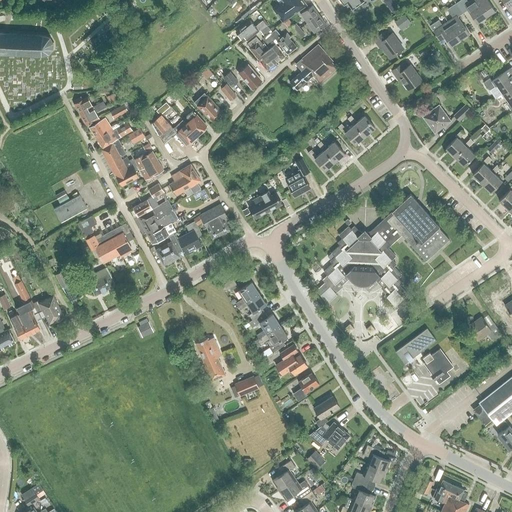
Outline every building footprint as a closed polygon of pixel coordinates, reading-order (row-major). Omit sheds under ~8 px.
[(45,0),(61,11),(66,4),(61,0),(45,0)] [(283,22),(307,5),(302,0),(281,0),(282,2),(273,9),(283,22)] [(340,0),(344,5),(348,2),(353,9),(365,0),(370,0),(371,0),(340,0)] [(486,17),(474,0),(471,0),(468,2),(466,0),(460,0),(456,3),(462,14),(467,10),(476,23),(486,17)] [(474,0),(486,17),(495,11),(487,0),(474,0)] [(398,10),(394,3),(388,7),(393,14),(398,10)] [(457,17),(462,14),(456,3),(447,9),(452,18),(447,21),(459,39),(469,33),(457,17)] [(307,24),(319,15),(312,5),(300,14),(307,24)] [(241,17),(244,20),(253,13),(250,9),(241,17)] [(410,22),(404,14),(394,21),(400,30),(410,22)] [(314,34),(326,25),(319,15),(307,24),(314,34)] [(450,46),(459,39),(447,21),(442,25),(438,20),(429,26),(440,42),(445,38),(450,46)] [(247,40),(258,31),(250,21),(245,24),(236,32),(243,40),(246,38),(247,40)] [(297,27),(298,27),(295,23),(289,28),(292,32),(297,27)] [(270,30),(266,25),(259,30),(263,35),(270,30)] [(297,27),(292,32),(298,39),(304,34),(298,27),(297,27)] [(0,31),(0,53),(41,55),(41,56),(42,56),(42,55),(48,54),(48,55),(49,54),(49,53),(52,49),(53,50),(53,49),(52,48),(52,43),(54,43),(53,42),(52,42),(50,38),(50,37),(50,36),(49,37),(43,35),(43,34),(42,34),(42,35),(5,32),(0,31)] [(288,54),(297,47),(289,38),(290,37),(287,33),(281,38),(274,31),(271,34),(275,39),(284,49),(288,54)] [(390,58),(392,56),(403,49),(392,33),(389,35),(385,31),(374,39),(379,46),(381,45),(390,58)] [(275,39),(271,34),(269,32),(262,38),(270,48),(269,49),(264,43),(262,44),(262,45),(260,47),(264,53),(257,58),(267,69),(285,56),(281,52),(284,49),(275,39)] [(262,45),(262,44),(256,36),(248,43),(250,46),(249,48),(257,58),(264,53),(260,47),(262,45)] [(333,62),(328,56),(318,45),(296,64),(302,71),(289,82),(297,90),(313,75),(320,83),(337,68),(332,62),(333,62)] [(408,90),(421,80),(410,65),(407,67),(403,62),(392,71),(397,78),(399,77),(408,90)] [(209,75),(214,70),(208,64),(203,69),(209,75)] [(252,88),(261,80),(248,65),(238,73),(252,88)] [(238,81),(229,71),(222,77),(231,87),(238,81)] [(511,73),(505,79),(501,74),(492,80),(490,78),(484,82),(489,90),(497,85),(503,94),(511,87),(511,73)] [(236,95),(226,83),(220,88),(229,100),(236,95)] [(511,109),(511,108),(511,87),(503,94),(509,103),(507,104),(511,109)] [(116,99),(112,93),(105,97),(109,103),(116,99)] [(223,113),(212,102),(213,102),(207,96),(197,105),(202,111),(203,111),(212,122),(217,117),(218,117),(223,113)] [(79,114),(93,107),(87,97),(83,99),(82,99),(81,97),(74,101),(76,103),(74,104),(79,114)] [(86,125),(99,118),(96,112),(106,107),(103,101),(93,107),(79,114),(86,125)] [(128,111),(124,104),(109,112),(113,119),(128,111)] [(454,115),(459,121),(471,110),(465,104),(454,115)] [(423,117),(435,133),(450,121),(439,105),(423,117)] [(161,115),(161,114),(151,123),(159,135),(170,125),(163,117),(165,115),(172,108),(171,106),(166,111),(161,115)] [(161,115),(166,111),(162,107),(157,111),(161,114),(161,115)] [(196,136),(206,127),(196,115),(192,112),(186,117),(189,121),(186,124),(196,136)] [(374,127),(364,116),(357,122),(351,115),(347,118),(353,125),(355,124),(365,136),(374,127)] [(106,130),(111,127),(105,117),(89,127),(96,138),(106,132),(106,130)] [(497,122),(494,118),(486,124),(489,128),(497,122)] [(186,124),(183,120),(173,129),(187,144),(196,136),(186,124)] [(96,138),(103,148),(118,138),(132,130),(127,122),(113,130),(111,127),(106,130),(106,132),(96,138)] [(355,124),(353,125),(347,131),(341,124),(338,127),(344,134),(345,133),(355,144),(365,136),(355,124)] [(489,129),(484,124),(480,128),(485,134),(489,129)] [(129,135),(134,144),(145,137),(140,128),(129,135)] [(466,146),(464,145),(459,139),(464,133),(461,130),(455,136),(456,137),(446,148),(455,157),(466,146)] [(323,139),(319,134),(313,139),(317,144),(323,139)] [(498,137),(486,149),(491,153),(503,142),(498,137)] [(344,153),(343,152),(347,148),(339,138),(327,148),(321,141),(317,144),(323,151),(324,150),(334,162),(344,153)] [(120,157),(126,154),(118,139),(101,149),(111,167),(122,161),(122,159),(120,157)] [(455,157),(464,166),(475,155),(468,148),(473,142),(470,139),(464,145),(466,146),(455,157)] [(152,148),(149,142),(142,146),(145,152),(152,148)] [(324,150),(323,151),(317,156),(311,150),(308,153),(314,160),(315,159),(325,170),(334,162),(324,150)] [(140,169),(157,159),(152,151),(145,155),(144,154),(134,159),(140,169)] [(492,172),(491,171),(485,165),(491,159),(488,156),(482,162),(483,163),(472,174),(481,183),(492,172)] [(130,160),(128,160),(126,157),(122,159),(122,161),(111,167),(121,186),(139,176),(132,164),(130,160)] [(294,197),(310,188),(303,175),(310,171),(302,158),(295,162),(299,170),(294,172),(295,174),(287,179),(289,184),(288,184),(294,197)] [(155,174),(163,169),(157,159),(140,169),(139,169),(144,178),(154,172),(155,174)] [(197,183),(201,180),(191,164),(180,170),(190,187),(193,192),(200,188),(197,183)] [(490,192),(501,181),(494,174),(500,168),(497,165),(491,171),(492,172),(481,183),(490,192)] [(193,193),(193,192),(190,187),(180,170),(171,176),(174,181),(169,184),(176,195),(184,190),(187,196),(193,193)] [(11,186),(15,184),(10,175),(6,178),(11,186)] [(147,199),(133,207),(138,216),(158,205),(154,198),(164,192),(161,188),(159,183),(148,190),(149,190),(152,196),(147,199)] [(511,205),(511,184),(508,189),(510,190),(499,200),(508,209),(511,205)] [(70,200),(65,191),(56,195),(59,201),(61,205),(70,200)] [(275,192),(275,193),(269,196),(267,192),(253,199),(255,203),(249,207),(255,218),(281,204),(275,192)] [(438,227),(439,226),(432,218),(410,194),(392,211),(392,212),(386,217),(401,235),(425,261),(426,261),(449,240),(438,227)] [(61,222),(87,208),(79,195),(70,200),(61,205),(54,209),(61,222)] [(171,222),(178,218),(167,200),(138,217),(148,235),(164,226),(171,222)] [(225,220),(228,218),(220,204),(200,215),(193,220),(194,222),(195,221),(197,225),(203,221),(213,239),(231,230),(225,220)] [(249,213),(246,207),(241,210),(244,216),(249,213)] [(96,224),(92,215),(77,223),(84,237),(93,232),(90,227),(96,224)] [(388,247),(401,235),(386,217),(372,230),(371,231),(370,231),(369,232),(368,232),(367,232),(366,232),(364,232),(362,282),(364,282),(366,282),(368,281),(370,280),(373,277),(388,294),(386,296),(395,306),(407,294),(399,286),(402,283),(398,279),(401,275),(393,266),(396,264),(392,259),(396,256),(388,247)] [(202,235),(197,225),(195,221),(194,222),(186,226),(189,233),(178,238),(186,253),(202,245),(198,238),(202,235)] [(152,244),(169,235),(176,231),(171,222),(164,226),(148,235),(152,244)] [(126,239),(132,235),(126,223),(96,239),(94,236),(86,240),(92,250),(96,248),(103,262),(119,253),(121,256),(130,251),(128,248),(131,247),(126,239)] [(357,229),(354,226),(351,229),(348,226),(339,235),(342,238),(338,242),(340,245),(331,253),(335,257),(330,261),(332,263),(323,271),(327,276),(322,280),(325,283),(316,291),(328,303),(337,294),(335,292),(352,276),(354,279),(356,280),(358,281),(360,282),(362,282),(364,232),(362,232),(361,232),(360,231),(359,231),(358,230),(357,229)] [(180,256),(178,253),(182,250),(174,234),(169,236),(172,241),(156,249),(164,265),(180,256)] [(96,294),(101,292),(102,292),(103,292),(107,290),(107,289),(113,286),(114,285),(115,285),(107,267),(95,273),(93,270),(86,273),(90,282),(96,294)] [(69,284),(62,271),(55,275),(61,288),(69,284)] [(21,281),(17,274),(11,278),(14,284),(23,300),(29,297),(21,281)] [(221,286),(224,291),(236,284),(233,279),(221,286)] [(238,307),(259,293),(251,282),(238,290),(243,297),(235,303),(238,307)] [(76,298),(71,289),(65,292),(70,301),(76,298)] [(261,307),(266,304),(259,293),(238,307),(240,310),(248,305),(253,313),(249,315),(252,320),(264,312),(261,307)] [(10,306),(4,294),(0,295),(0,303),(3,309),(10,306)] [(55,321),(64,317),(53,295),(39,302),(38,300),(32,303),(37,313),(43,310),(49,323),(55,320),(55,321)] [(39,330),(33,317),(29,309),(34,307),(31,301),(16,308),(21,318),(20,319),(28,335),(39,330)] [(404,307),(409,315),(412,313),(414,312),(409,305),(408,304),(404,307)] [(280,325),(272,314),(267,317),(264,312),(252,320),(249,323),(252,328),(259,323),(264,329),(256,335),(258,338),(255,340),(256,341),(280,325)] [(20,319),(18,314),(12,317),(14,321),(12,323),(20,339),(28,335),(20,319)] [(501,333),(494,323),(488,326),(481,316),(467,326),(477,341),(488,333),(492,339),(501,333)] [(8,329),(4,332),(2,328),(4,327),(0,319),(0,332),(7,346),(15,342),(8,329)] [(141,326),(138,327),(141,334),(152,329),(148,322),(147,319),(139,322),(141,326)] [(353,328),(349,323),(344,328),(348,333),(353,328)] [(375,330),(370,324),(365,329),(370,334),(375,330)] [(282,339),(287,336),(280,325),(256,341),(259,346),(270,339),(274,344),(269,347),(273,352),(285,344),(282,339)] [(404,364),(436,340),(427,328),(395,351),(404,364)] [(221,355),(215,341),(213,337),(208,339),(208,337),(195,343),(204,362),(203,363),(211,381),(225,375),(217,357),(221,355)] [(307,366),(300,355),(296,358),(293,354),(297,351),(293,345),(280,353),(284,359),(276,365),(282,374),(290,369),(294,375),(307,366)] [(446,371),(453,366),(440,349),(431,355),(429,353),(423,358),(426,362),(424,363),(439,383),(450,376),(446,371)] [(306,392),(319,383),(312,372),(298,381),(302,387),(293,393),(298,401),(307,395),(306,392)] [(253,375),(234,383),(239,396),(259,388),(253,375)] [(511,376),(479,402),(481,404),(474,409),(486,423),(492,418),(496,424),(497,424),(503,419),(511,411),(511,376)] [(324,416),(339,407),(332,396),(314,407),(320,418),(315,422),(318,427),(327,421),(324,416)] [(497,434),(509,449),(511,446),(511,429),(509,426),(508,426),(503,419),(497,424),(503,430),(497,434)] [(338,449),(349,435),(333,422),(326,431),(321,426),(310,435),(314,438),(309,443),(318,451),(323,445),(322,444),(325,439),(338,449)] [(379,456),(382,451),(367,445),(363,455),(370,458),(367,464),(385,471),(390,460),(379,456)] [(306,459),(316,469),(325,461),(315,451),(306,459)] [(279,490),(295,478),(289,470),(295,467),(290,460),(278,469),(281,474),(272,480),(279,490)] [(381,482),(385,471),(367,464),(363,474),(357,472),(354,479),(368,485),(371,478),(381,482)] [(318,478),(319,477),(313,467),(308,470),(311,474),(315,472),(318,478)] [(304,480),(299,483),(295,478),(279,490),(285,499),(295,493),(299,499),(311,490),(304,480)] [(365,492),(368,485),(354,479),(351,486),(357,489),(353,500),(371,507),(375,496),(365,492)] [(432,482),(426,479),(420,491),(426,494),(432,482)] [(464,489),(453,485),(443,480),(440,485),(438,484),(432,497),(445,503),(440,511),(464,511),(468,504),(464,502),(468,493),(463,491),(464,489)] [(39,498),(36,494),(43,490),(38,483),(21,494),(25,500),(28,505),(39,498)] [(317,495),(325,489),(321,484),(314,490),(317,495)] [(293,511),(314,511),(317,510),(310,501),(316,497),(311,490),(299,499),(303,505),(294,511),(293,511)] [(368,511),(371,507),(353,500),(349,509),(343,506),(340,511),(368,511)]
